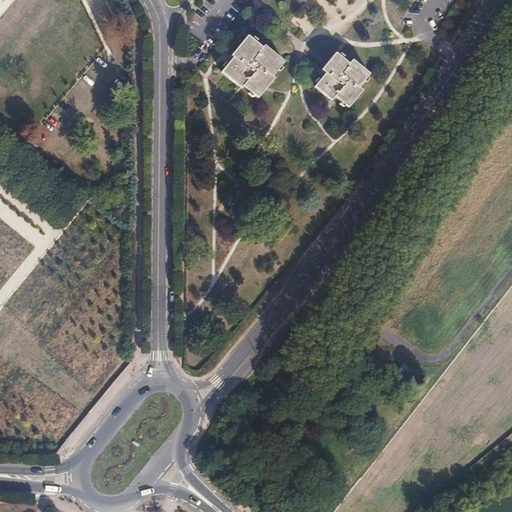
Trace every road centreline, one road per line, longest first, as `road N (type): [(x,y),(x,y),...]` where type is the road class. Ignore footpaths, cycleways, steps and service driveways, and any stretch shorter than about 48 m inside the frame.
road 1 (residential): [(217,382),(366,200),(502,0)]
road 2 (residential): [(158,342),(159,16)]
